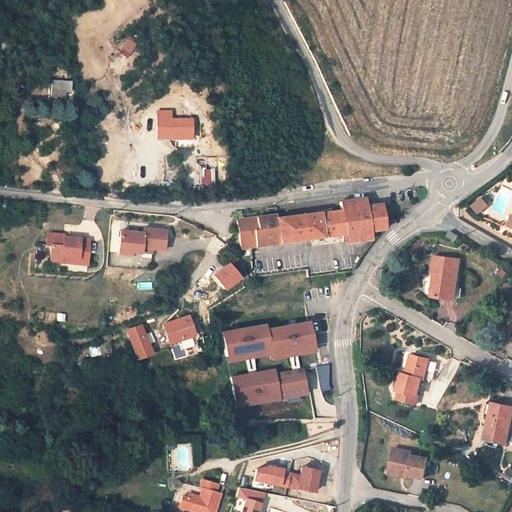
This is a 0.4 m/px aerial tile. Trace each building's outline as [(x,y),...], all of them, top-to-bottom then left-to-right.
[(72,82),(52,81),(50,98),(65,100),(66,92),(71,92),(72,82)] [(166,112),(158,112),(157,138),(191,139),(191,120),(166,120),(166,112)] [(162,190),(169,191),(171,182),(163,182),(162,190)] [(275,214),(235,219),(239,248),(251,246),(300,240),(343,234),(342,218),(367,214),(366,205),(365,197),(339,201),(340,208),(331,209),(317,211),(300,213),(276,217),(275,214)] [(490,205),(483,197),(472,205),(479,214),(490,205)] [(367,214),(342,218),(343,234),(344,242),(370,238),(369,230),(384,228),(381,203),(366,205),(367,214)] [(144,234),(123,231),(121,254),(131,255),(132,253),(141,254),(142,249),(152,250),(163,252),(166,232),(144,230),(144,234)] [(450,231),(447,235),(455,241),(459,236),(450,231)] [(51,233),(49,245),(48,261),(60,262),(61,257),(86,259),(88,239),(63,237),(63,234),(51,233)] [(433,273),(439,274),(437,295),(455,298),(455,296),(456,286),(460,259),(435,255),(433,273)] [(231,264),(215,276),(227,291),(243,279),(231,264)] [(439,274),(433,273),(430,295),(437,295),(439,274)] [(187,315),(161,324),(167,343),(193,335),(187,315)] [(264,324),(221,332),(226,361),(269,353),(270,358),(314,350),(312,338),(309,321),(265,329),(264,324)] [(139,325),(125,329),(134,354),(135,359),(151,353),(147,344),(143,334),(139,325)] [(150,332),(143,334),(147,344),(153,341),(150,332)] [(406,373),(402,372),(397,389),(399,389),(397,398),(416,403),(418,394),(422,377),(425,378),(429,359),(411,354),(406,373)] [(248,372),(256,371),(253,359),(246,360),(248,372)] [(328,363),(316,366),(320,390),(329,388),(328,384),(328,363)] [(229,377),(234,401),(244,399),(245,404),(267,400),(267,394),(276,393),(277,398),(285,396),(298,394),(306,393),(302,368),(274,373),(273,369),(255,372),(256,375),(248,377),(247,373),(229,377)] [(298,394),(285,396),(286,405),(299,402),(298,394)] [(511,405),(493,402),(490,414),(485,437),(486,437),(504,441),(507,441),(511,415),(511,405)] [(431,431),(428,437),(439,443),(442,437),(431,431)] [(504,441),(486,437),(485,444),(502,448),(504,441)] [(412,451),(393,447),(389,467),(407,471),(406,474),(423,478),(428,458),(411,454),(412,451)] [(258,468),(256,481),(317,493),(321,471),(302,468),(301,475),(286,472),(287,469),(270,466),(258,468)] [(407,471),(389,467),(388,473),(406,477),(406,474),(407,471)] [(511,469),(508,467),(502,476),(511,483),(511,469)] [(185,497),(181,496),(178,507),(194,511),(213,511),(219,493),(215,492),(217,484),(201,479),(198,487),(200,488),(198,496),(196,501),(185,497)] [(260,511),(266,493),(240,488),(237,497),(247,500),(242,511),(260,511)] [(198,496),(187,492),(185,497),(196,501),(198,496)]
